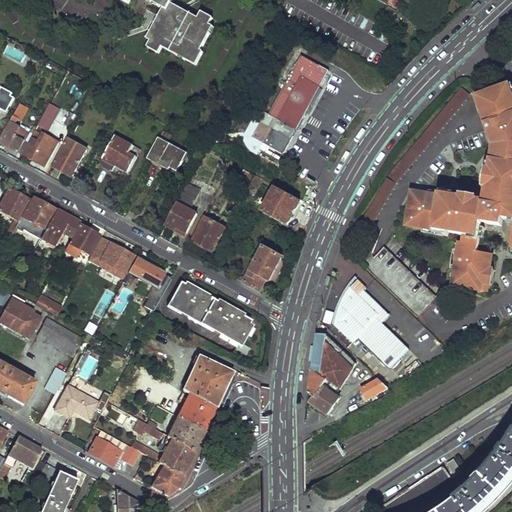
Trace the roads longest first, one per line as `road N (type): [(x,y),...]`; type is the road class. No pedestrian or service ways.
road 1 (primary): [(295,322),(331,216),(377,135),(510,0)]
road 2 (residential): [(0,161),(295,322)]
road 3 (residential): [(169,503),(0,417)]
road 4 (residential): [(479,422),(344,511)]
